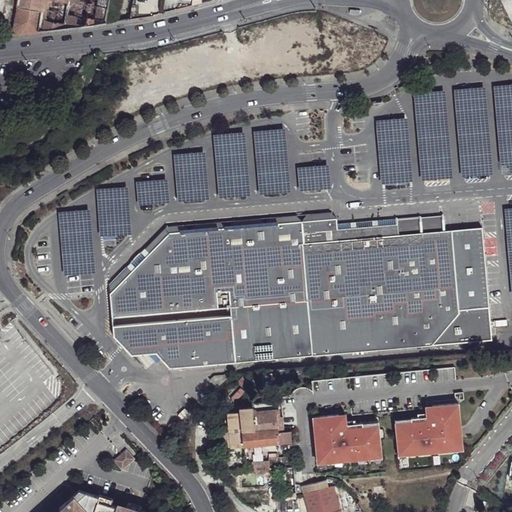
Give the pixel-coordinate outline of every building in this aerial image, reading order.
[(63,28),(67,0),(17,0),(16,6),(18,7),(14,28),(14,29),(15,32),(17,34),(63,28)] [(511,83),(494,85),(502,172),(511,171),(511,83)] [(485,86),(454,88),(462,176),(493,173),(485,86)] [(445,89),(413,92),(421,180),(453,177),(445,89)] [(407,117),(376,120),(382,183),(413,180),(407,117)] [(285,127),(253,130),(259,194),(291,191),(285,127)] [(245,131),(213,133),(217,197),(250,195),(245,131)] [(205,151),(173,153),(177,200),(209,198),(205,151)] [(328,164),(297,166),(299,190),(330,187),(328,164)] [(167,177),(135,180),(137,204),(169,202),(167,177)] [(128,186),(97,188),(99,235),(130,233),(128,186)] [(89,208),(58,211),(63,274),(94,271),(89,208)] [(234,361),(490,337),(487,309),(481,226),(442,228),(396,231),(395,216),(339,222),(336,217),(331,212),(307,213),(301,219),(294,213),(269,216),(264,222),(258,217),(233,219),(228,224),(228,225),(229,232),(225,232),(224,226),(224,225),(219,220),(194,222),(188,228),(182,223),(165,224),(108,283),(111,315),(229,306),(230,314),(234,361)] [(441,213),(395,216),(396,231),(442,228),(441,213)] [(230,314),(111,324),(112,334),(125,346),(140,334),(155,351),(168,366),(234,361),(230,314)] [(132,352),(155,351),(140,334),(125,346),(132,352)] [(223,393),(237,378),(220,381),(216,385),(223,393)] [(230,447),(291,442),(290,431),(283,432),(278,432),(276,401),(252,402),(253,407),(240,407),(240,412),(227,413),(228,429),(221,430),(223,445),(230,445),(230,447)] [(463,446),(459,401),(433,404),(433,411),(427,412),(427,415),(419,416),(411,417),(411,420),(395,422),(399,453),(406,452),(407,454),(423,452),(423,450),(438,449),(438,451),(455,449),(455,447),(463,446)] [(359,459),(383,457),(379,420),(356,423),(347,424),(347,420),(339,420),(339,414),(313,417),(316,438),(320,438),(320,445),(316,446),(318,461),(326,460),(326,462),(343,461),(343,458),(358,457),(359,459)] [(189,426),(196,420),(192,416),(185,423),(189,426)] [(180,437),(187,430),(183,425),(175,433),(180,437)] [(134,457),(126,449),(114,460),(122,469),(134,457)] [(339,511),(331,479),(302,486),(307,511),(339,511)] [(283,498),(294,497),(293,490),(283,491),(283,498)] [(148,511),(149,511),(141,509),(142,508),(134,505),(133,510),(119,505),(119,507),(98,500),(99,496),(85,492),(82,495),(79,492),(66,503),(69,506),(63,511),(148,511)]
